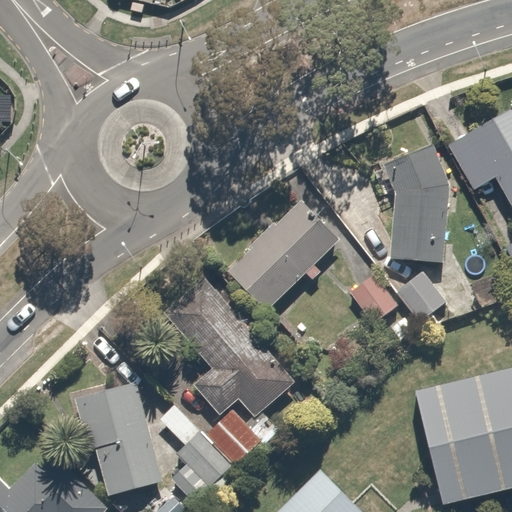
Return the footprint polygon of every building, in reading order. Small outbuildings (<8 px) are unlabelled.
[(473,187),(496,175),(511,207),(511,110),(450,140),(473,187)] [(387,162),(394,188),(389,255),(443,259),(449,183),(432,143),(387,162)] [(511,234),(503,239),(511,256),(511,234)] [(158,306),(210,366),(194,380),(220,410),(236,396),(253,415),(299,375),(205,265),(158,306)] [(422,274),(398,293),(419,319),(442,301),(422,274)] [(373,275),(351,291),(372,320),(394,304),(373,275)] [(511,374),(380,404),(404,511),(451,511),(511,498),(511,374)] [(131,376),(77,393),(109,494),(163,477),(131,376)] [(175,406),(162,419),(183,440),(196,426),(175,406)] [(199,430),(175,451),(205,483),(228,462),(199,430)] [(101,511),(109,504),(91,486),(33,431),(0,466),(0,511),(101,511)] [(280,511),(245,476),(207,511),(280,511)]
